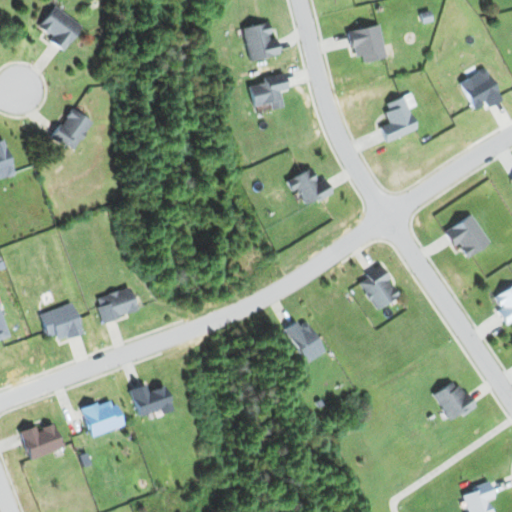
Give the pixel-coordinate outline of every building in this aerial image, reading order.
[(50,37),(48,41),(61,51),(80,26),(53,5),(36,26),(50,37)] [(276,54),(273,37),(268,39),(265,22),(239,27),(246,60),(276,54)] [(353,57),(359,55),(361,62),(383,57),(376,24),(344,31),(348,49),(351,49),(353,57)] [(456,83),(473,110),(483,104),(486,108),(501,99),(482,67),(456,83)] [(245,85),(250,107),(267,103),(268,109),(280,107),(276,91),(285,89),(281,72),(260,77),(261,82),(245,85)] [(381,103),(388,123),(377,126),(382,141),(414,131),(406,108),(413,106),(409,93),(381,103)] [(90,120),(67,108),(51,139),(73,151),(90,120)] [(0,178),(13,174),(2,139),(0,139),(0,178)] [(328,194),(322,179),(314,182),(308,168),(282,179),(288,192),(295,188),(302,205),(328,194)] [(441,232),(451,246),(455,244),(464,258),(488,242),(468,214),(441,232)] [(373,310),(397,296),(378,266),(355,280),(373,310)] [(511,318),(511,283),(492,297),(499,307),(494,311),(504,324),(511,318)] [(94,296),(100,321),(134,313),(128,288),(94,296)] [(47,342),(79,331),(70,303),(38,314),(47,342)] [(322,352),(304,321),(296,326),(293,321),(281,328),(302,364),(322,352)] [(430,393),(447,422),(470,408),(453,379),(430,393)] [(162,385),(146,391),(144,384),(127,390),(137,416),(158,409),(160,414),(171,410),(162,385)] [(121,425),(111,398),(79,409),(89,437),(121,425)] [(28,460),(61,449),(52,423),(35,429),(34,425),(18,431),(28,460)] [(459,495),(466,511),(465,511),(489,511),(485,500),(491,497),(485,481),(467,488),(469,491),(459,495)]
